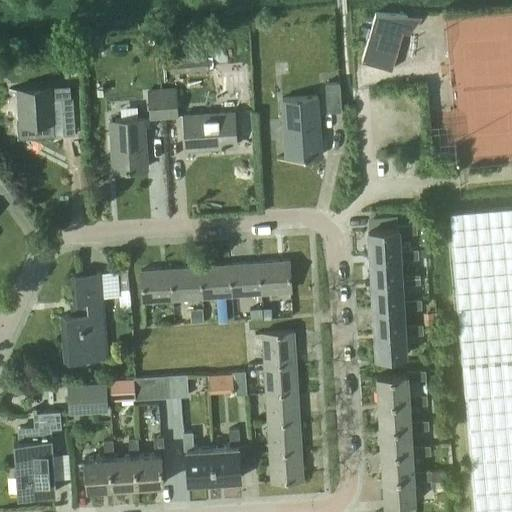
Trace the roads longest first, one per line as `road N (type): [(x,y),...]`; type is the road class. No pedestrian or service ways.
road 1 (residential): [(0,335),(33,260),(54,238),(326,224)]
road 2 (residential): [(319,511),(347,493),(335,246),(326,224)]
